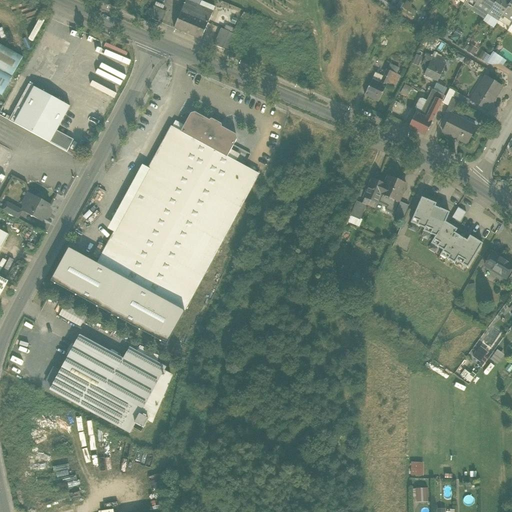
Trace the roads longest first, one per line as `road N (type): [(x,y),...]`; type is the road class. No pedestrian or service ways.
road 1 (secondary): [(475,182),(159,44)]
road 2 (residential): [(159,44),(0,343)]
